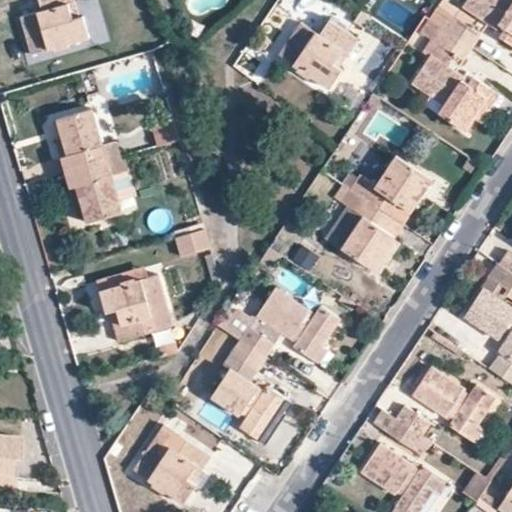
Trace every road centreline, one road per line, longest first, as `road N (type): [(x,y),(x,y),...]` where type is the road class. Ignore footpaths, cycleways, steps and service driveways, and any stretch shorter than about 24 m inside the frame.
road 1 (residential): [(283,511),(511,164)]
road 2 (residential): [(92,511),(0,192)]
